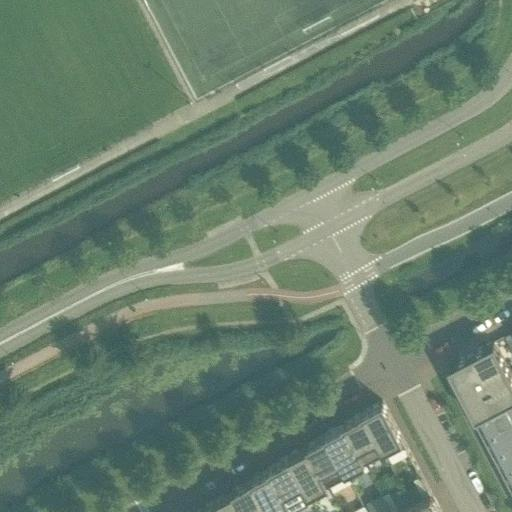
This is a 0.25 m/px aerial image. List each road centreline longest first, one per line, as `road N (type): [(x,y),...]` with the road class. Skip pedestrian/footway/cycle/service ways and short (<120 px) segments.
road 1 (residential): [(391,357),(134,511)]
road 2 (primary): [(93,295),(235,272),(333,230)]
road 3 (primary): [(315,193),(93,295)]
road 4 (primary): [(511,71),(492,98),(315,193)]
road 5 (primary): [(333,230),(511,132)]
road 6 (residential): [(391,357),(474,511)]
road 7 (unclassified): [(356,280),(511,201)]
road 8 (residential): [(511,295),(391,357)]
